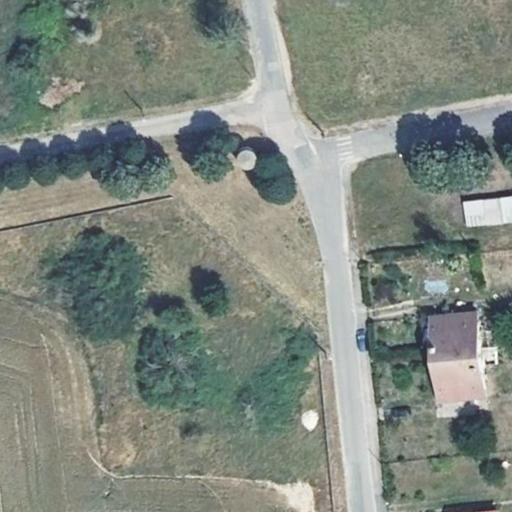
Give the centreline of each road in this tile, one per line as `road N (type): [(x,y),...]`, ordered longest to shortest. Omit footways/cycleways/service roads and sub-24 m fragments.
road 1 (residential): [(361,511),(334,231),(303,156)]
road 2 (residential): [(285,109),(0,159)]
road 3 (residential): [(511,116),(303,156)]
